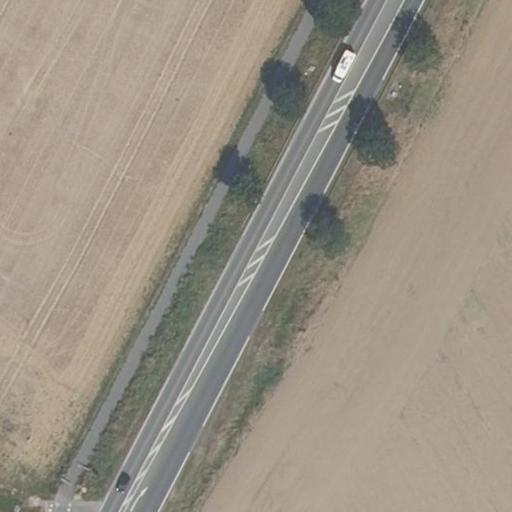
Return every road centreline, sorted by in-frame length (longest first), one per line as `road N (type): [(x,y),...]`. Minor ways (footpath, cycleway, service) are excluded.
road 1 (primary): [(139,511),(412,0)]
road 2 (primary): [(376,0),(118,511)]
